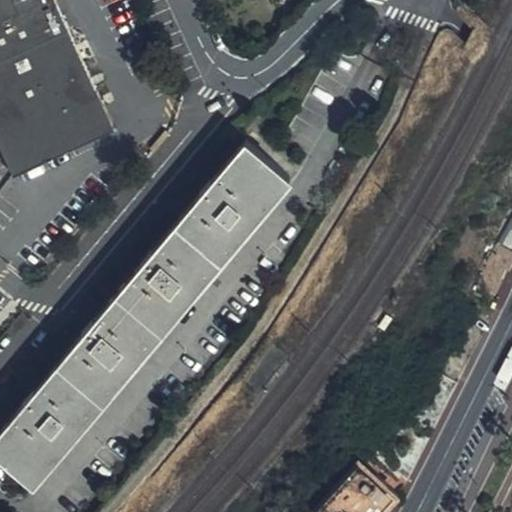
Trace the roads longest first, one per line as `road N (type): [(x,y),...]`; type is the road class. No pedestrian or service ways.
road 1 (unclassified): [(228,77),(0,358)]
road 2 (secondary): [(511,327),(419,511)]
road 3 (residential): [(337,0),(260,75),(228,77)]
